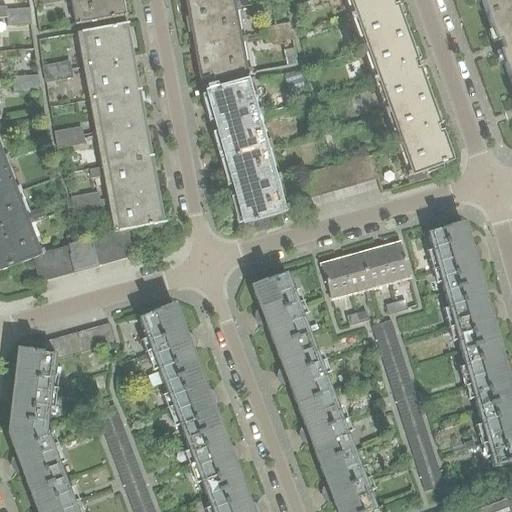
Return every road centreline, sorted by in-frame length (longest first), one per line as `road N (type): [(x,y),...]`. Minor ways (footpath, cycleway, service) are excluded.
road 1 (residential): [(206,267),(489,187)]
road 2 (residential): [(206,267),(155,0)]
road 3 (residential): [(206,267),(293,511)]
road 4 (residential): [(0,331),(206,267)]
road 5 (residential): [(422,0),(489,187)]
